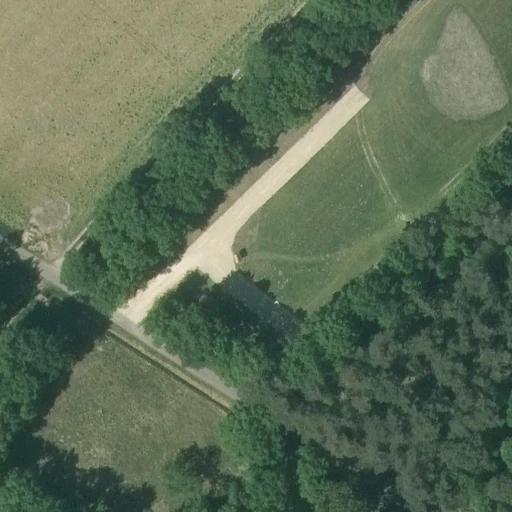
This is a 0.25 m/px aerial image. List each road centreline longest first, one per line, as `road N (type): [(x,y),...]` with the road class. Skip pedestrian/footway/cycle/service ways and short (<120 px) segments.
road 1 (unclassified): [(414,511),(0,242)]
road 2 (track): [(317,0),(46,272)]
